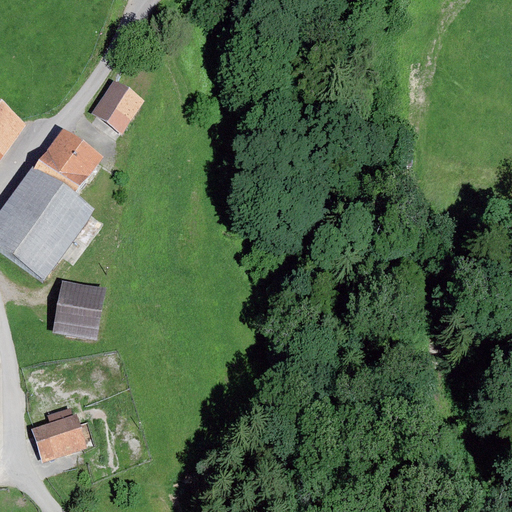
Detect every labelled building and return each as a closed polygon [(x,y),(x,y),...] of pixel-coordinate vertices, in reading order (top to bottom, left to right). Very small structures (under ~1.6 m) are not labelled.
[(121,89),(97,121),(122,139),(144,107),(121,89)] [(0,111),(0,163),(25,130),(0,111)] [(68,139),(49,171),(84,193),(105,165),(68,139)] [(48,184),(0,240),(0,241),(44,280),(96,220),(48,184)] [(107,288),(60,279),(59,341),(103,344),(107,288)] [(78,420),(36,434),(45,460),(87,447),(78,420)]
